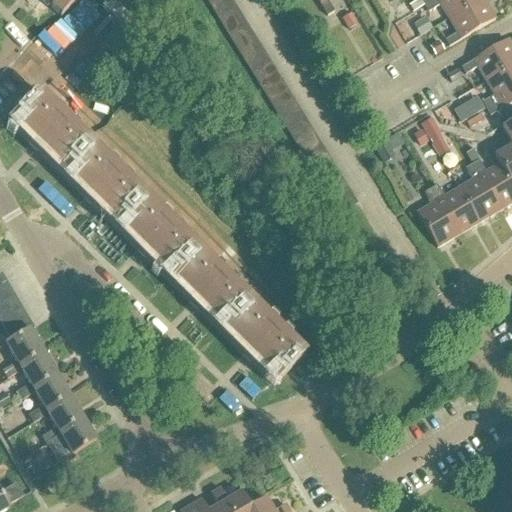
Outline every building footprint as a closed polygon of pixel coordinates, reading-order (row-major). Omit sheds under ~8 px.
[(81,0),(39,0),(60,21),(81,0)] [(212,12),(230,1),(229,0),(210,0),(206,3),(212,12)] [(331,0),(314,0),(326,19),(334,15),(326,3),(331,0)] [(422,0),(419,2),(423,9),(438,0),(422,0)] [(482,2),(481,0),(438,0),(423,9),(427,16),(440,8),(448,22),(482,2)] [(217,22),(236,10),(230,1),(212,12),(217,22)] [(423,9),(419,2),(412,6),(416,13),(423,9)] [(495,23),(482,2),(448,22),(456,36),(444,43),(448,50),(495,23)] [(223,31),(242,19),(236,10),(217,22),(223,31)] [(347,32),(357,27),(351,16),(341,22),(347,32)] [(229,40),(248,29),(242,19),(223,31),(229,40)] [(419,39),(432,32),(425,20),(412,28),(419,39)] [(235,50),(253,38),(248,29),(229,40),(235,50)] [(240,59),(259,47),(253,38),(235,50),(240,59)] [(511,52),(507,43),(460,71),(464,78),(476,71),(485,85),(511,68),(511,52)] [(435,59),(444,54),(438,44),(429,50),(435,59)] [(246,68),(265,57),(259,47),(240,59),(246,68)] [(252,78),(271,66),(265,57),(246,68),(252,78)] [(257,87),(276,75),(271,66),(252,78),(257,87)] [(485,113),(511,96),(511,68),(485,85),(493,99),(481,106),(485,113)] [(450,86),(461,80),(456,73),(446,79),(450,86)] [(263,96),(282,85),(276,75),(257,87),(263,96)] [(269,106),(288,94),(282,85),(263,96),(269,106)] [(275,115),(294,103),(288,94),(269,106),(275,115)] [(52,137),(66,123),(39,96),(12,123),(36,146),(49,133),(52,137)] [(511,96),(485,113),(489,120),(501,112),(509,126),(510,127),(511,125),(511,96)] [(281,124),(299,113),(294,103),(275,115),(281,124)] [(465,108),(453,115),(460,127),(472,120),(465,108)] [(286,133),(305,122),(299,113),(281,124),(286,133)] [(479,119),(466,126),(469,132),(482,124),(479,119)] [(292,143),(311,131),(305,122),(286,133),(292,143)] [(439,138),(440,137),(431,122),(420,129),(429,143),(430,143),(433,148),(442,143),(439,138)] [(66,176),(92,149),(66,123),(52,137),(55,140),(42,153),(66,176)] [(511,125),(510,127),(509,126),(501,130),(511,148),(511,149),(494,160),(498,168),(499,167),(511,188),(511,125)] [(298,152),(317,141),(311,131),(292,143),(298,152)] [(419,151),(428,145),(421,134),(412,139),(419,151)] [(303,161),(322,150),(317,141),(298,152),(303,161)] [(382,167),(394,160),(385,145),(373,152),(382,167)] [(105,189),(119,175),(92,149),(66,176),(89,199),(101,186),(105,189)] [(309,171),(328,159),(322,150),(303,161),(309,171)] [(315,180),(334,169),(328,159),(309,171),(315,180)] [(511,206),(511,188),(499,167),(498,168),(485,176),(478,164),(471,168),(499,214),(511,206)] [(499,214),(471,168),(464,172),(471,184),(458,192),(478,227),(499,214)] [(321,189),(340,178),(334,169),(315,180),(321,189)] [(118,228),(145,201),(119,175),(105,189),(108,192),(95,205),(118,228)] [(326,199),(345,187),(340,178),(321,189),(326,199)] [(332,208),(351,197),(345,187),(326,199),(332,208)] [(478,227),(458,192),(444,200),(437,188),(430,192),(458,239),(478,227)] [(458,239),(430,192),(423,197),(430,209),(416,217),(436,251),(458,239)] [(339,218),(357,207),(351,197),(332,208),(339,218)] [(157,242),(171,227),(145,201),(118,228),(141,251),(154,238),(157,242)] [(171,281),(198,254),(171,227),(157,242),(161,245),(148,258),(171,281)] [(210,294),(224,280),(198,254),(171,281),(194,304),(207,291),(210,294)] [(224,333),(250,306),(224,280),(210,294),(213,297),(201,310),(224,333)] [(0,305),(13,298),(7,287),(0,291),(0,305)] [(0,320),(19,308),(13,298),(0,305),(0,320)] [(263,346),(277,332),(250,306),(224,333),(247,356),(259,343),(263,346)] [(0,327),(3,333),(25,318),(19,308),(0,320),(0,327)] [(28,334),(29,335),(34,332),(25,318),(3,333),(10,344),(28,334)] [(304,359),(277,332),(263,346),(266,350),(253,362),(277,386),(304,359)] [(42,357),(29,335),(28,334),(10,344),(5,348),(16,366),(1,375),(6,383),(20,375),(19,371),(42,357)] [(55,379),(42,357),(19,371),(20,375),(29,388),(14,397),(19,405),(34,397),(31,393),(55,379)] [(68,401),(55,379),(31,393),(34,397),(42,410),(27,419),(32,427),(47,418),(44,414),(68,401)] [(80,422),(68,401),(44,414),(47,418),(55,433),(40,441),(45,450),(60,441),(57,436),(80,422)] [(70,458),(93,444),(80,422),(57,436),(60,441),(68,454),(53,463),(58,471),(73,462),(70,458)] [(29,463),(22,467),(28,477),(35,473),(29,463)] [(0,511),(6,511),(5,510),(21,500),(14,488),(0,496),(0,511)] [(218,510),(213,511),(286,511),(285,508),(278,511),(270,511),(265,502),(249,511),(241,496),(227,504),(220,492),(210,498),(218,510)] [(206,511),(201,503),(186,511),(206,511)]
